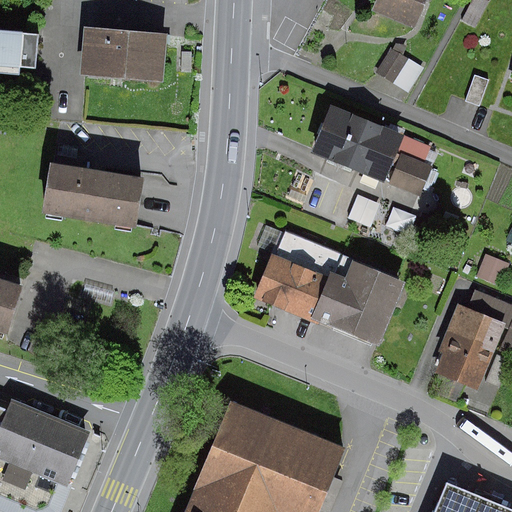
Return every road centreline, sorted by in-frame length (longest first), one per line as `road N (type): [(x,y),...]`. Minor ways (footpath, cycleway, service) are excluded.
road 1 (residential): [(193,325),(432,417),(511,482)]
road 2 (residential): [(231,52),(277,54),(511,156)]
road 3 (primary): [(231,52),(223,192),(193,325)]
road 4 (unknown): [(199,295),(0,237)]
road 5 (primary): [(193,325),(114,511)]
